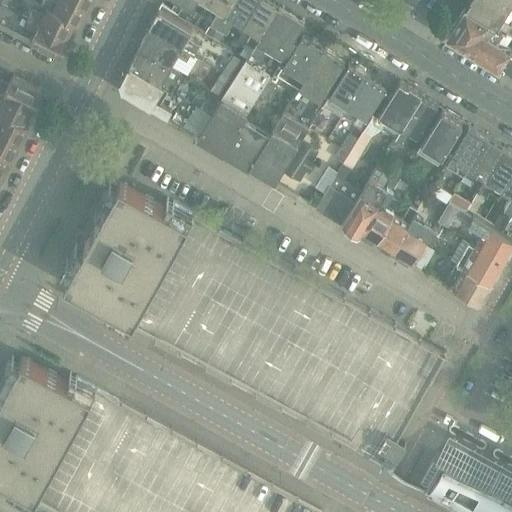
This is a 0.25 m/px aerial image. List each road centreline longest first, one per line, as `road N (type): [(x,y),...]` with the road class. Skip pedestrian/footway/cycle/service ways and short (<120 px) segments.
road 1 (residential): [(505,336),(86,90)]
road 2 (tertiary): [(395,511),(0,293)]
road 3 (tertiary): [(0,263),(86,90)]
road 4 (unclassified): [(511,111),(405,46)]
